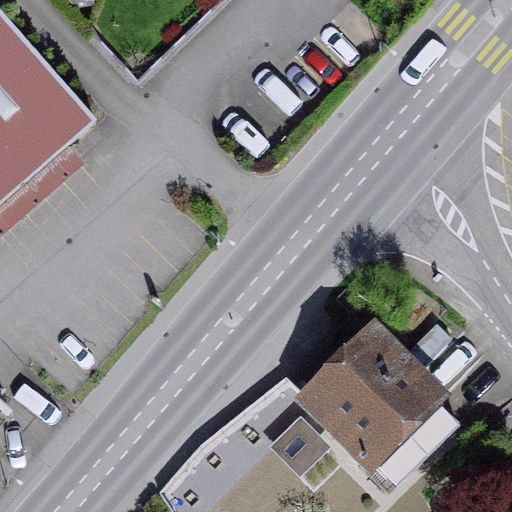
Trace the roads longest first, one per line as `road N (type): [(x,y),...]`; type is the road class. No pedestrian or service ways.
road 1 (primary): [(64,511),(397,132)]
road 2 (residential): [(397,132),(511,308)]
road 3 (primary): [(397,132),(511,0)]
